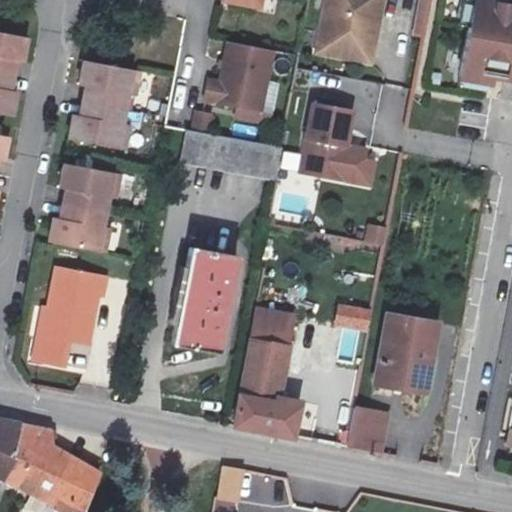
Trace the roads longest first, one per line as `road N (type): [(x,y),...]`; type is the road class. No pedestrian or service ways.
road 1 (tertiary): [(511,502),(0,400)]
road 2 (residential): [(60,0),(0,320)]
road 3 (unknown): [(394,14),(385,132),(506,159)]
